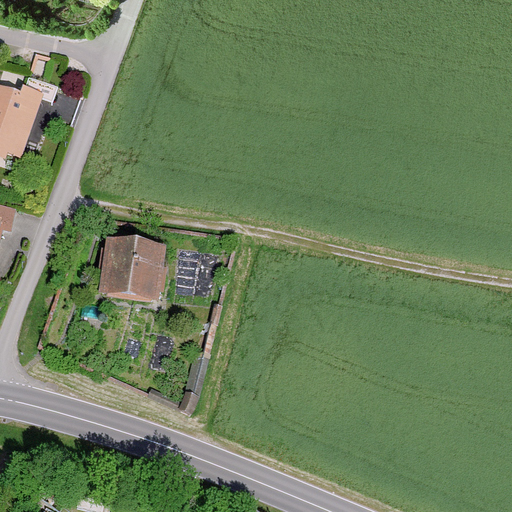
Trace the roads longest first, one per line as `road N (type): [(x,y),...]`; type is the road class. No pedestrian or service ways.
road 1 (track): [(61,200),(511,283)]
road 2 (secondary): [(327,511),(114,428),(0,399)]
road 3 (residential): [(0,361),(110,60)]
road 4 (track): [(204,460),(250,233)]
